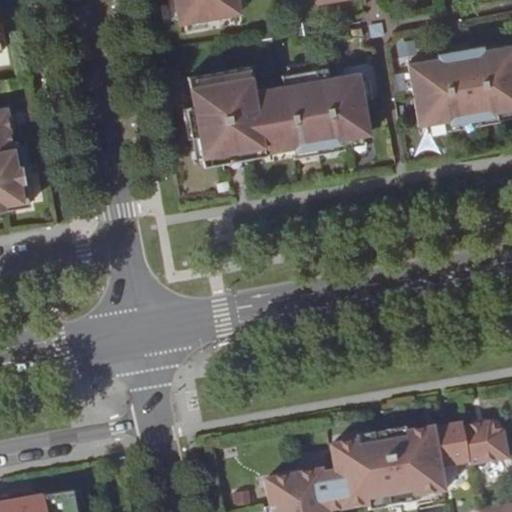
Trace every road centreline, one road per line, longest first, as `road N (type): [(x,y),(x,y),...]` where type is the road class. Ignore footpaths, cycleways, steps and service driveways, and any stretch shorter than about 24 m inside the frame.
road 1 (secondary): [(140,333),(511,267)]
road 2 (secondary): [(79,0),(124,243)]
road 3 (residential): [(172,511),(140,333)]
road 4 (secondary): [(0,358),(140,333)]
road 5 (residential): [(124,243),(0,265)]
